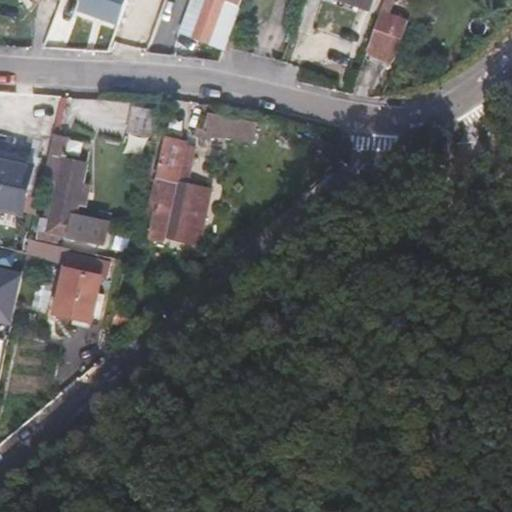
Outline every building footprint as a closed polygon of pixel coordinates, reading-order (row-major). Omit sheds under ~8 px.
[(205,0),(191,0),(181,31),(193,35),(205,0)] [(205,0),(193,35),(210,42),(226,2),(239,7),(241,0),(205,0)] [(205,56),(219,61),(239,7),(226,2),(210,42),(205,56)] [(368,47),(394,56),(408,18),(381,10),(368,47)] [(208,113),(206,135),(255,141),(258,119),(208,113)] [(74,123),(56,119),(43,180),(60,184),(52,220),(43,218),(41,227),(107,242),(112,219),(76,210),(88,158),(68,152),(74,123)] [(192,209),(196,193),(196,187),(179,184),(188,143),(165,137),(155,184),(159,186),(147,240),(164,243),(166,238),(184,241),(192,209)] [(474,156),(489,163),(497,147),(481,140),(474,156)] [(34,168),(0,160),(0,210),(24,215),(34,168)] [(204,195),(196,193),(192,209),(201,211),(204,195)] [(0,230),(13,233),(16,214),(0,210),(0,230)] [(108,275),(111,262),(69,253),(55,314),(92,322),(103,274),(108,275)] [(56,394),(43,378),(21,397),(35,412),(56,394)]
